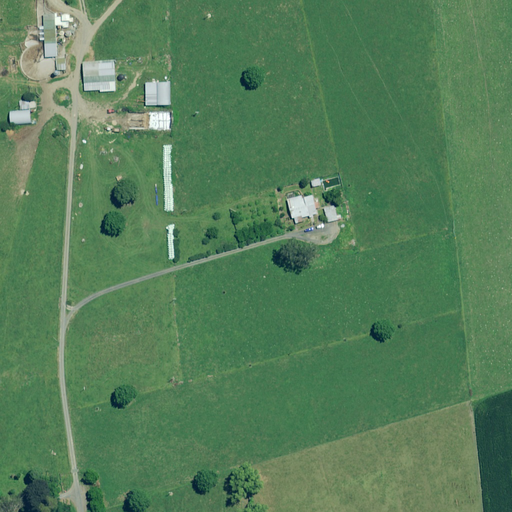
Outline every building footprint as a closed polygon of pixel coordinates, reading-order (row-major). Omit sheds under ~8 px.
[(58,57),(56,26),(59,26),(59,29),(62,29),(62,26),(64,26),(64,28),(70,28),(69,22),(61,23),(61,14),(44,14),(46,57),(58,57)] [(58,67),(58,70),(67,70),(67,59),(57,59),(57,67),(58,67)] [(116,82),(115,61),(84,62),(86,91),(102,90),(102,92),(104,92),(104,90),(111,90),(111,82),(116,82)] [(170,105),(170,83),(160,83),(160,82),(149,82),(149,83),(147,83),(147,105),(170,105)] [(28,109),(27,100),(20,101),(21,110),(28,109)] [(32,122),(32,111),(11,112),(12,123),(32,122)] [(322,185),(320,179),(312,181),(314,187),(322,185)] [(318,215),(313,196),(303,198),(303,196),(289,200),(293,219),(295,218),(297,224),(304,222),(303,218),(318,215)] [(339,220),(335,206),(325,209),(329,223),(339,220)] [(359,252),(357,240),(341,243),(344,255),(359,252)] [(1,380),(0,379),(0,384),(1,384),(1,386),(17,387),(17,376),(2,375),(1,380)]
